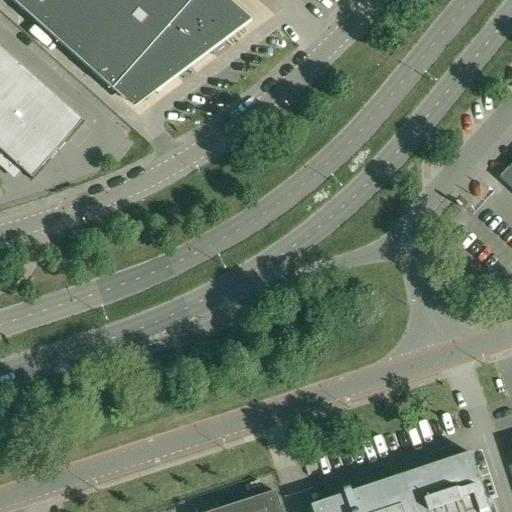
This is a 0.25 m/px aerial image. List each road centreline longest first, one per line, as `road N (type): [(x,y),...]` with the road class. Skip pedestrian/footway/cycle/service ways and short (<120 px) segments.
road 1 (tertiary): [(469,0),(340,152),(290,195),(170,265),(0,325)]
road 2 (tertiary): [(88,347),(198,302),(271,261),(334,207),(511,12)]
road 3 (unclassified): [(0,501),(442,357)]
road 4 (unclassified): [(371,0),(210,144),(117,192),(0,235)]
road 5 (unclassified): [(88,347),(188,331),(355,256),(407,247)]
road 6 (unclassified): [(407,247),(419,212),(511,107)]
